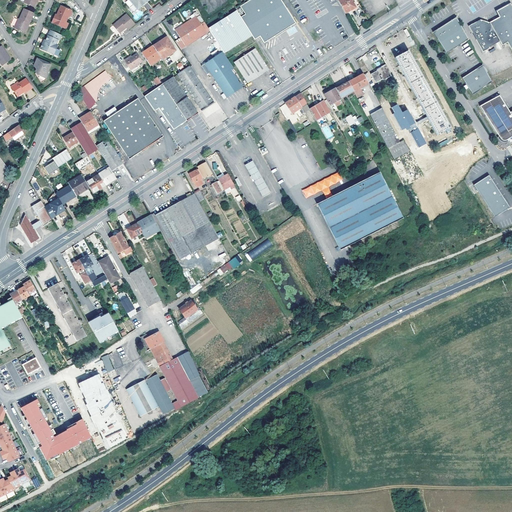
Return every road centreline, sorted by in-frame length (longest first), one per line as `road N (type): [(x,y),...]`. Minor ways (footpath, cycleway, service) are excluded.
road 1 (secondary): [(109,511),(322,355),(511,263)]
road 2 (tertiary): [(95,218),(406,13)]
road 3 (track): [(150,511),(212,497),(511,486)]
road 4 (residential): [(511,150),(492,149),(406,13)]
road 5 (residential): [(95,218),(153,324),(122,348)]
road 6 (tertiary): [(61,94),(0,233)]
road 7 (residential): [(73,68),(85,69),(178,0)]
